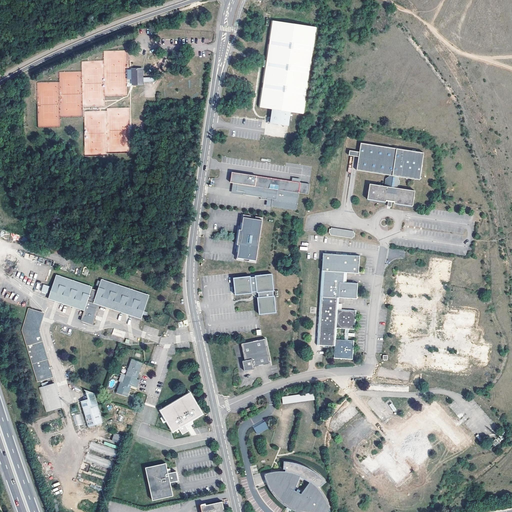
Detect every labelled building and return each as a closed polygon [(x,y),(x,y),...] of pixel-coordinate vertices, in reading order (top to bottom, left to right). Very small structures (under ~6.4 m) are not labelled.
[(265,61),(263,68),(257,108),(303,115),(316,29),(271,21),(265,61)] [(144,70),(134,70),(134,86),(144,86),(144,70)] [(350,150),(349,155),(359,157),(357,171),(387,175),(387,176),(383,178),(382,186),(368,184),(365,199),(384,201),(389,202),(393,203),(411,205),(414,190),(397,188),(397,186),(400,185),(400,180),(398,179),(399,177),(420,180),(424,152),(362,143),(360,152),(350,150)] [(347,169),(357,171),(359,157),(349,155),(347,169)] [(233,184),(238,185),(237,192),(243,193),(243,196),(261,198),(261,200),(267,201),(272,202),(271,204),(271,208),(296,212),(300,183),(292,182),(232,173),(230,184),(233,184)] [(232,194),(243,196),(243,193),(237,192),(238,185),(233,184),(232,194)] [(256,262),(262,221),(255,220),(255,223),(250,222),(250,219),(243,218),(241,231),(240,236),(239,236),(238,236),(237,241),(239,241),(238,246),(237,259),(243,260),(243,262),(249,263),(249,261),(256,262)] [(328,238),(350,242),(350,239),(352,240),(352,236),(350,236),(351,234),(329,231),(329,233),(327,232),(326,236),(329,236),(328,238)] [(360,257),(323,254),(321,293),(358,296),(358,284),(345,283),(345,274),(359,275),(360,257)] [(432,260),(429,278),(399,274),(396,292),(432,297),(435,279),(447,281),(449,263),(432,260)] [(250,277),(233,279),(235,296),(252,294),(251,293),(256,292),(256,294),(258,294),(258,298),(257,298),(259,316),(275,314),(274,297),(272,297),(272,292),(273,292),(272,275),(255,277),(255,278),(250,279),(250,277)] [(96,291),(55,277),(47,300),(82,312),(80,321),(86,323),(89,315),(92,316),(96,306),(138,320),(147,296),(100,280),(96,291)] [(47,294),(49,286),(43,284),(41,292),(47,294)] [(358,296),(321,293),(317,346),(325,347),(335,348),(334,359),(353,361),(355,342),(336,340),(337,330),(355,331),(357,311),(339,310),(340,298),(357,300),(358,296)] [(477,312),(459,309),(458,314),(441,312),(438,329),(455,332),(456,327),(475,330),(477,312)] [(32,332),(38,314),(27,310),(20,332),(36,383),(48,379),(32,332)] [(430,314),(412,312),(411,316),(393,313),(391,332),(408,334),(409,330),(427,333),(430,314)] [(41,315),(38,314),(32,332),(48,379),(50,378),(36,333),(41,315)] [(112,334),(123,338),(125,332),(114,328),(112,334)] [(241,345),(245,362),(242,362),(243,365),(247,368),(252,371),(254,370),(254,368),(271,364),(266,340),(241,345)] [(470,362),(488,364),(491,346),(472,343),(470,356),(435,351),(432,369),(468,375),(470,362)] [(141,364),(130,360),(122,384),(119,383),(116,394),(126,398),(130,387),(136,388),(138,381),(135,380),(139,369),(141,364)] [(52,384),(38,389),(45,412),(60,407),(52,384)] [(92,393),(83,390),(86,399),(78,402),(87,427),(102,422),(92,393)] [(314,399),(314,393),(282,397),(283,403),(314,399)] [(191,394),(160,412),(173,433),(179,430),(183,436),(189,432),(187,429),(186,426),(189,424),(203,415),(191,394)] [(393,444),(391,444),(386,444),(384,445),(385,448),(373,458),(370,454),(362,460),(371,472),(381,464),(398,483),(413,470),(405,460),(400,465),(392,456),(393,455),(393,454),(394,452),(394,451),(400,445),(418,463),(427,454),(417,442),(435,426),(456,450),(469,438),(459,427),(458,428),(434,402),(419,415),(417,413),(397,430),(401,434),(397,437),(396,441),(394,442),(393,444)] [(80,414),(72,416),(75,426),(83,424),(80,414)] [(254,427),(257,434),(269,429),(265,422),(254,427)] [(120,443),(123,436),(115,433),(112,440),(120,443)] [(91,443),(89,450),(116,456),(118,448),(91,443)] [(111,469),(113,462),(88,452),(85,459),(111,469)] [(168,475),(167,470),(166,464),(145,469),(152,502),(173,497),(170,484),(171,484),(173,483),(174,483),(175,482),(175,481),(176,480),(177,480),(177,479),(177,477),(177,476),(177,475),(176,473),(171,474),(168,475)] [(327,511),(328,510),(330,509),(328,504),(327,501),(325,497),(322,493),(318,488),(312,482),(302,495),(295,491),(301,476),(296,474),(289,473),(286,472),(282,472),(275,473),(276,477),(272,484),(268,486),(269,488),(272,494),(274,496),(277,500),(279,502),(281,504),(284,506),(288,509),(289,509),(290,510),(291,510),(292,511),(294,511),(327,511)] [(265,476),(268,486),(272,484),(276,477),(275,473),(265,476)] [(224,511),(222,503),(205,506),(205,505),(200,506),(201,511),(224,511)]
